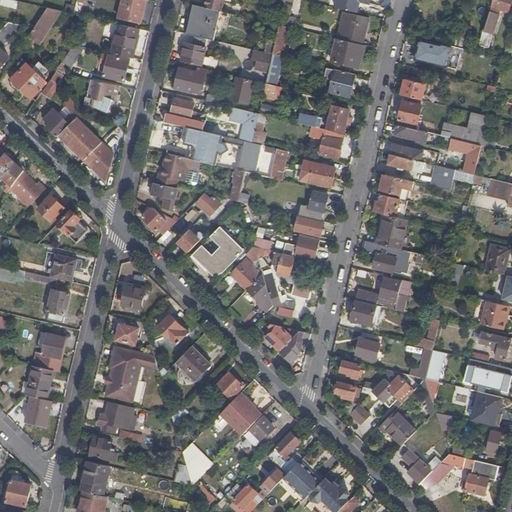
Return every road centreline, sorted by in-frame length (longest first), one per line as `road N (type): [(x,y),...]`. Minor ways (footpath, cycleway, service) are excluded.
road 1 (residential): [(401,0),(305,405)]
road 2 (residential): [(57,481),(117,224)]
road 3 (tertiary): [(117,224),(305,405)]
road 4 (residential): [(117,224),(170,0)]
road 5 (tertiary): [(0,110),(117,224)]
road 6 (tertiary): [(305,405),(413,511)]
